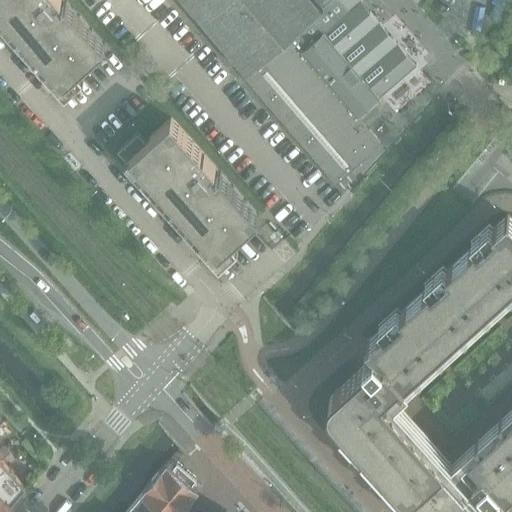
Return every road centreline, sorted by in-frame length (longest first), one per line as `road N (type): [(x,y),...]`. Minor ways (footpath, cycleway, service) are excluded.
road 1 (residential): [(511,204),(473,217),(278,403),(377,511)]
road 2 (residential): [(217,308),(0,64)]
road 3 (unclassified): [(150,384),(129,348),(0,209)]
road 4 (unclassified): [(0,252),(111,363),(150,384)]
road 5 (residential): [(38,511),(150,384)]
road 6 (residential): [(150,384),(234,471)]
